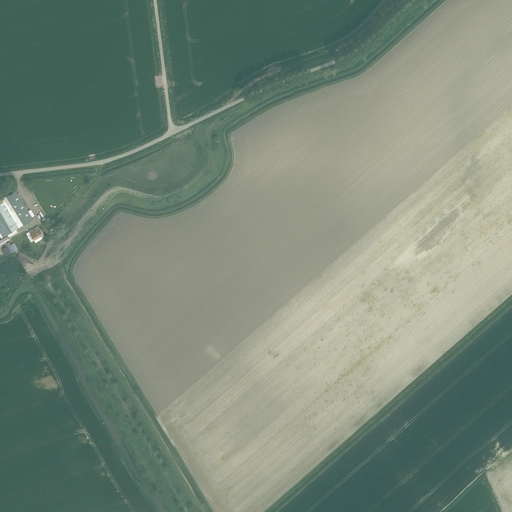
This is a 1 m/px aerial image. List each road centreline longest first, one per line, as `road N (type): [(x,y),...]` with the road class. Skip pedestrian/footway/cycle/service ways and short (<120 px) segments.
road 1 (unclassified): [(172,133),(350,55),(414,0)]
road 2 (unclassified): [(0,176),(99,162),(172,133)]
road 3 (unclassified): [(172,133),(155,0)]
